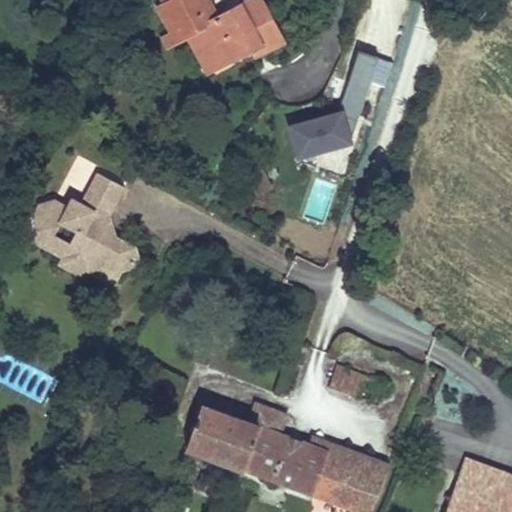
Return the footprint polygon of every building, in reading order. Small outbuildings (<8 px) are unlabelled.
[(251,0),(217,18),(209,3),(212,0),(163,0),(166,4),(160,8),(173,33),(177,41),(189,34),(198,52),(208,47),(218,66),(251,49),(260,44),(263,51),(282,41),(260,0),(251,0)] [(177,41),(173,33),(164,38),(168,46),(177,41)] [(263,51),(260,44),(251,49),(255,55),(263,51)] [(218,66),(208,47),(198,52),(208,71),(218,66)] [(292,157),(355,143),(348,113),(369,108),(364,90),(389,84),(382,53),(349,60),(355,85),(335,89),(340,108),(284,121),(292,157)] [(109,215),(125,186),(99,172),(82,203),(72,198),(68,207),(54,200),(39,204),(33,215),(38,230),(53,239),(55,234),(61,222),(77,230),(70,243),(68,247),(108,268),(111,264),(123,270),(135,266),(139,258),(136,246),(116,236),(109,215)] [(108,268),(68,247),(70,243),(55,234),(53,239),(38,230),(33,241),(63,257),(59,264),(82,276),(85,269),(115,285),(123,270),(111,264),(108,268)] [(328,387),(371,403),(379,382),(335,367),(328,387)] [(365,511),(371,511),(386,473),(279,434),(285,415),(256,404),(249,423),(201,405),(187,447),(365,511)] [(497,511),(510,476),(465,460),(446,511),(497,511)] [(511,511),(511,476),(510,476),(497,511),(511,511)]
